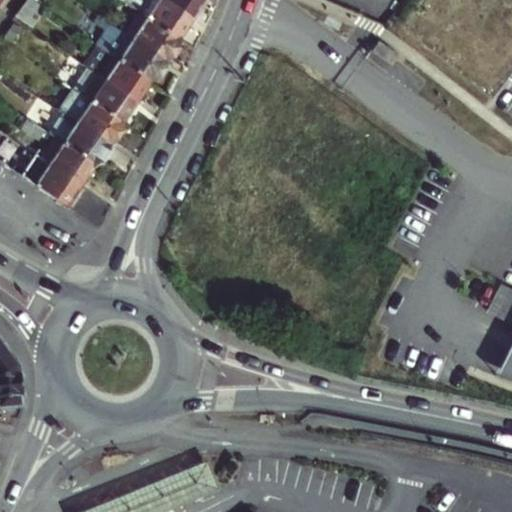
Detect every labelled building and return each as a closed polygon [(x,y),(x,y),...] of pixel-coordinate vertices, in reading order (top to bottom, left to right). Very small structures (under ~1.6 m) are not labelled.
[(26,0),(14,17),(28,28),(44,6),(41,3),(36,0),(26,0)] [(133,9),(138,13),(180,41),(193,20),(163,0),(129,0),(126,4),(133,9)] [(163,0),(193,20),(207,0),(206,0),(163,0)] [(122,26),(119,30),(166,61),(180,41),(138,13),(127,29),(122,26)] [(166,61),(119,30),(109,23),(96,43),(110,54),(152,82),(166,61)] [(11,28),(7,35),(14,40),(19,34),(11,28)] [(392,52),(377,43),(372,51),(387,60),(392,52)] [(95,67),(91,73),(138,104),(152,82),(110,54),(99,70),(95,67)] [(91,73),(87,70),(73,90),(124,124),(138,104),(91,73)] [(124,124),(73,90),(59,110),(64,114),(111,145),(124,124)] [(54,107),(31,92),(24,101),(47,117),(54,107)] [(271,163),(313,192),(327,172),(335,178),(364,138),(314,103),(271,163)] [(111,145),(64,114),(49,135),(54,138),(96,166),(111,145)] [(21,116),(15,125),(38,141),(41,137),(45,132),(21,116)] [(96,166),(54,138),(43,154),(39,151),(36,155),(83,186),(96,166)] [(68,208),(83,186),(36,155),(22,176),(68,208)] [(251,197),(220,262),(270,285),(300,220),(251,197)] [(21,365),(0,338),(0,409),(23,407),(23,394),(24,394),(23,374),(21,374),(21,365)] [(511,346),(496,377),(511,382),(511,346)] [(65,499),(70,511),(171,511),(217,495),(200,449),(65,499)]
